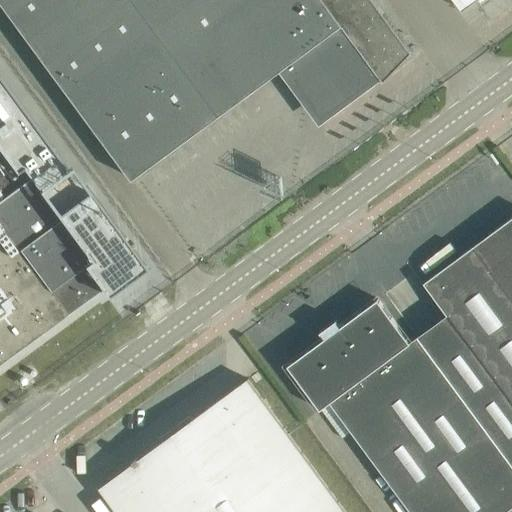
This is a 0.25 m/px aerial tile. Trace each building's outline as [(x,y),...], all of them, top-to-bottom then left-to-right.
[(1,0),(133,179),(286,66),(322,115),(378,73),(379,74),(384,81),(413,51),(375,0),(1,0)] [(455,0),(463,10),(476,0),(480,0),(482,2),(485,0),(455,0)] [(0,147),(0,362),(103,287),(85,263),(92,258),(31,175),(25,180),(0,147)] [(472,344),(457,356),(511,431),(511,218),(426,282),(472,344)] [(511,431),(457,356),(441,367),(418,336),(411,342),(379,298),(288,365),(321,409),(331,402),(412,511),(505,511),(511,507),(511,431)] [(347,511),(248,378),(194,418),(191,414),(178,423),(181,427),(139,458),(138,457),(133,460),(134,462),(100,487),(117,511),(347,511)]
